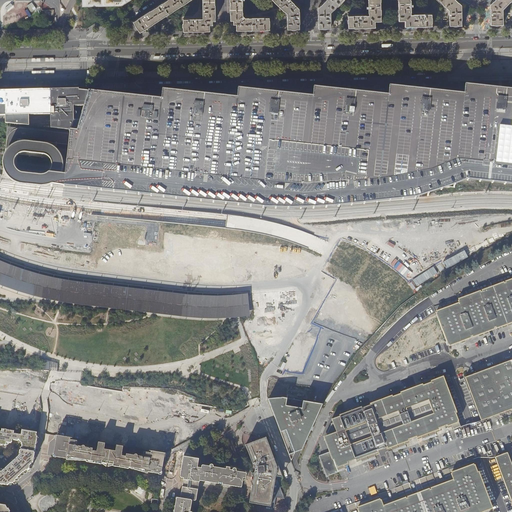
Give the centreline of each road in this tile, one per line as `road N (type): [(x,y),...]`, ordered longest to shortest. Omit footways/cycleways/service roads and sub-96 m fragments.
road 1 (residential): [(0,83),(448,73),(476,40)]
road 2 (primary): [(309,45),(476,40)]
